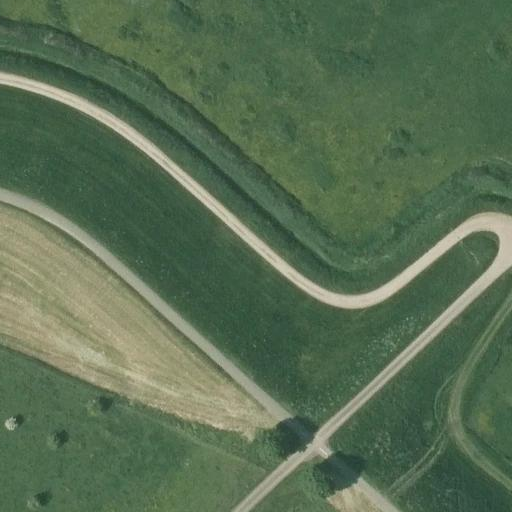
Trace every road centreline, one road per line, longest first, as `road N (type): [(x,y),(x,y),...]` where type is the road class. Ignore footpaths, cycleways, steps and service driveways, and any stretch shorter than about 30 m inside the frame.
road 1 (track): [(0,78),(48,91),(130,134),(296,279),(337,301),(386,290),(470,225),(511,228)]
road 2 (unclassified): [(511,254),(312,443)]
